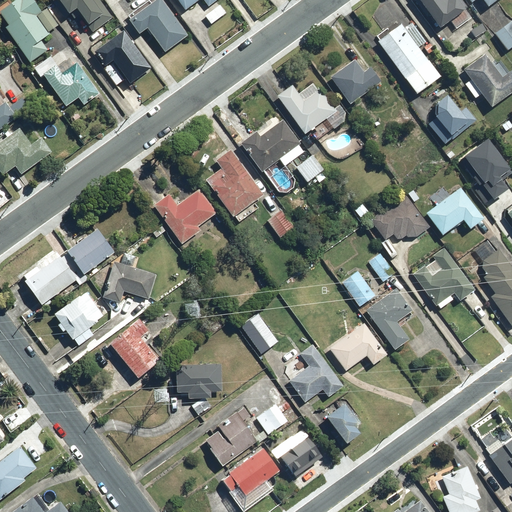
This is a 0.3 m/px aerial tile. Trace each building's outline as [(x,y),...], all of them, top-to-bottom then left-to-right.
[(0,13),(9,25),(4,29),(31,64),(47,51),(41,43),(49,37),(47,34),(58,27),(46,11),(42,14),(31,0),(17,0),(0,13)] [(51,0),(67,21),(73,16),(87,36),(111,18),(98,0),(51,0)] [(187,36),(159,0),(155,0),(128,21),(139,36),(148,29),(165,52),(187,36)] [(216,0),(174,0),(184,12),(200,0),(201,0),(207,7),(216,0)] [(461,0),(417,0),(438,27),(456,14),(461,20),(471,12),(461,0)] [(209,24),(226,13),(221,4),(204,15),(209,24)] [(511,47),(511,22),(510,20),(493,35),(506,52),(511,47)] [(426,41),(411,23),(403,29),(399,24),(375,42),(415,94),(439,76),(417,48),(426,41)] [(123,31),(93,53),(104,69),(112,63),(129,86),(151,70),(123,31)] [(468,80),(464,83),(473,98),(480,94),(490,110),(511,95),(511,82),(511,81),(511,73),(510,70),(508,71),(500,59),(492,64),(484,53),(460,69),(468,80)] [(98,94),(75,63),(63,72),(52,57),(34,70),(40,79),(42,77),(66,109),(78,100),(82,105),(98,94)] [(353,59),(328,76),(349,104),(382,79),(372,65),(362,72),(353,59)] [(290,86),(274,96),(303,136),(325,119),(334,131),(349,120),(337,104),(332,108),(314,82),(296,95),(290,86)] [(0,128),(28,107),(21,98),(9,108),(0,96),(0,128)] [(444,145),(475,120),(465,108),(460,112),(446,96),(427,111),(433,118),(426,124),(444,145)] [(255,130),(238,143),(261,174),(279,161),(283,166),(302,152),(279,121),(259,135),(255,130)] [(31,145),(19,129),(0,142),(0,174),(2,177),(15,168),(21,176),(52,153),(40,138),(31,145)] [(511,176),(511,170),(487,137),(455,161),(474,186),(469,189),(483,207),(507,189),(503,183),(511,176)] [(221,169),(203,180),(232,217),(235,215),(240,220),(257,207),(254,203),(263,196),(227,150),(215,160),(221,169)] [(318,185),(326,179),(320,171),(323,169),(312,156),(296,169),(306,182),(311,177),(318,185)] [(482,220),(458,186),(448,193),(444,187),(429,198),(435,206),(423,214),(439,236),(460,221),(467,231),(482,220)] [(168,194),(151,205),(181,245),(200,231),(198,227),(216,214),(198,189),(176,205),(168,194)] [(429,228),(404,195),(371,220),(386,240),(395,233),(400,241),(405,237),(415,239),(429,228)] [(511,200),(503,207),(507,212),(503,215),(511,227),(511,200)] [(113,253),(96,229),(66,251),(83,275),(113,253)] [(474,289),(442,247),(432,256),(435,260),(424,268),(423,265),(411,274),(437,309),(454,297),(457,302),(474,289)] [(511,267),(497,249),(482,260),(483,261),(479,265),(486,274),(480,279),(492,294),(489,296),(511,326),(505,331),(511,339),(511,267)] [(379,254),(367,263),(383,283),(395,273),(379,254)] [(78,279),(62,258),(41,273),(36,266),(22,276),(25,280),(23,282),(40,306),(78,279)] [(155,273),(113,261),(102,299),(119,303),(122,293),(148,300),(155,273)] [(372,296),(356,271),(340,281),(356,306),(372,296)] [(414,313),(395,289),(364,311),(393,351),(408,340),(397,325),(414,313)] [(103,316),(85,291),(52,315),(59,323),(56,325),(62,333),(63,331),(71,342),(73,341),(77,346),(92,335),(87,328),(103,316)] [(142,309),(134,300),(118,312),(126,322),(142,309)] [(276,342),(258,315),(240,327),(258,354),(276,342)] [(141,323),(111,348),(132,375),(126,380),(133,387),(162,364),(143,341),(151,335),(141,323)] [(385,354),(362,323),(327,348),(343,371),(365,356),(372,364),(385,354)] [(342,387),(312,345),(299,353),(309,366),(288,381),(304,403),(322,391),(327,397),(342,387)] [(219,365),(175,365),(175,393),(186,393),(186,398),(210,398),(210,393),(219,393),(219,365)] [(337,406),(323,418),(344,443),(365,427),(344,401),(341,404),(338,400),(335,402),(337,406)] [(267,435),(286,421),(273,404),(254,418),(267,435)] [(256,441),(242,421),(248,417),(242,408),(225,420),(227,423),(203,440),(210,449),(208,450),(220,467),(256,441)] [(511,436),(510,439),(505,431),(496,438),(498,441),(484,450),(511,488),(511,487),(511,436)] [(279,457),(288,451),(277,436),(265,444),(276,459),(279,457)] [(321,458),(306,437),(288,451),(279,457),(294,478),(321,458)] [(0,492),(2,495),(36,468),(19,447),(0,461),(0,492)] [(279,471),(262,447),(227,473),(228,475),(220,480),(227,489),(234,484),(243,497),(279,471)] [(479,499),(467,465),(441,477),(448,496),(441,498),(446,511),(474,511),(478,510),(475,501),(479,499)] [(65,511),(57,502),(43,511),(32,497),(12,511),(65,511)] [(427,511),(418,500),(415,502),(411,498),(394,511),(427,511)]
